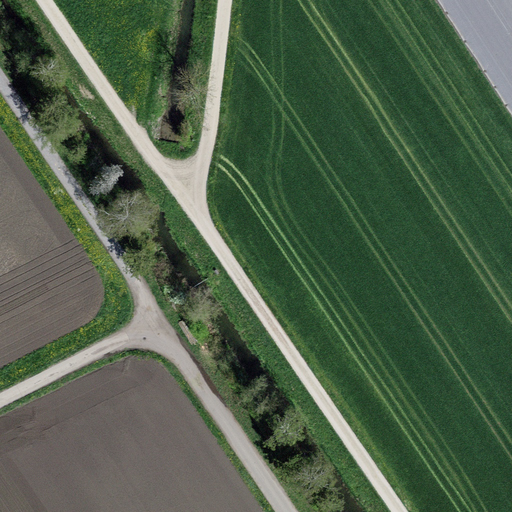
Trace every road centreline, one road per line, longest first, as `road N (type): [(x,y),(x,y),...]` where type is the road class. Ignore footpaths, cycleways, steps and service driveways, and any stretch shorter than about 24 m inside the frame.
road 1 (track): [(287,511),(155,320),(0,400)]
road 2 (track): [(395,511),(192,205)]
road 3 (track): [(155,320),(0,79)]
road 4 (track): [(192,205),(49,0)]
road 5 (track): [(224,0),(205,161),(192,205)]
